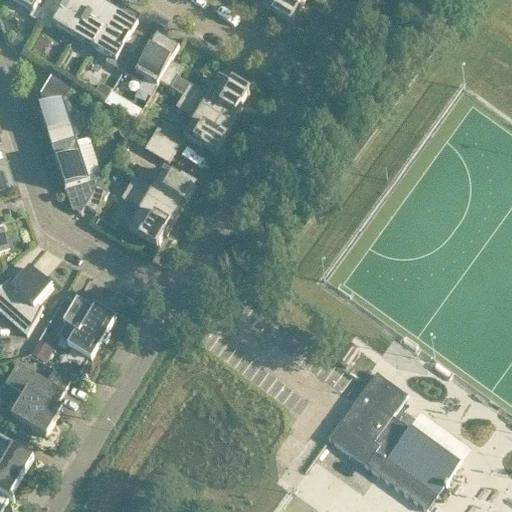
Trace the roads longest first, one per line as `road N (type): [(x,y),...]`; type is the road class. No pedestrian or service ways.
road 1 (residential): [(176,302),(49,225),(0,80)]
road 2 (residential): [(309,81),(176,302)]
road 3 (residential): [(176,302),(52,511)]
road 4 (residential): [(309,81),(171,0)]
